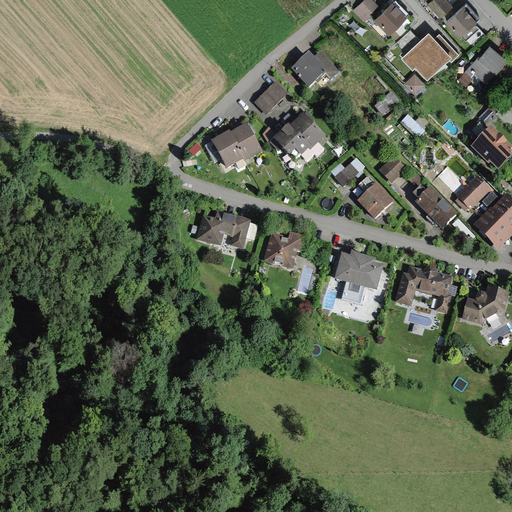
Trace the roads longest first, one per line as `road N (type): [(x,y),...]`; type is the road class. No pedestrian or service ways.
road 1 (residential): [(175,175),(511,271)]
road 2 (track): [(0,388),(50,440),(197,482),(243,511)]
road 3 (residential): [(175,175),(181,144),(342,0)]
road 4 (residential): [(0,135),(87,143),(175,175)]
